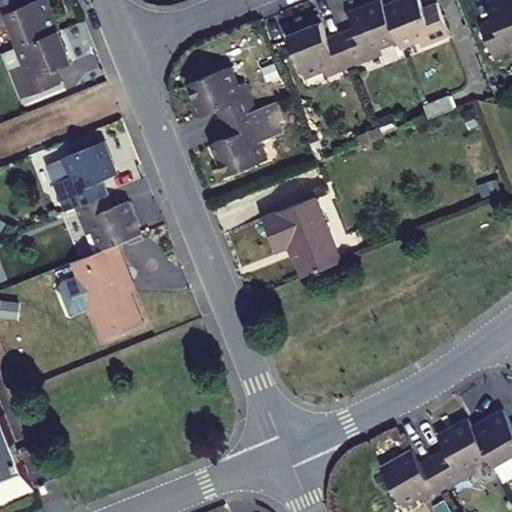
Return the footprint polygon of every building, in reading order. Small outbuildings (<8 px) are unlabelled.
[(26,0),(30,9),(37,6),(34,0),(26,0)] [(415,11),(410,0),(409,0),(379,12),(393,48),(394,50),(409,44),(413,53),(443,42),(432,13),(418,18),(415,11)] [(511,35),(511,0),(490,0),(479,4),(484,16),(486,23),(472,29),(484,58),(511,46),(511,42),(510,37),(511,35)] [(429,6),(415,11),(418,18),(432,13),(429,6)] [(380,64),(377,54),(393,48),(379,12),(378,9),(346,22),(351,33),(354,41),(339,46),(350,75),(380,64)] [(486,23),(484,16),(470,21),(472,29),(486,23)] [(317,77),(320,87),(350,75),(339,46),(325,51),(322,44),(318,32),(286,44),(301,83),(317,77)] [(22,47),(29,66),(19,70),(30,98),(63,85),(58,71),(62,69),(72,65),(59,33),(22,47)] [(351,33),(336,39),(339,46),(354,41),(351,33)] [(336,39),(322,44),(325,51),(339,46),(336,39)] [(68,83),(62,69),(58,71),(63,85),(68,83)] [(234,94),(228,78),(189,94),(202,125),(214,121),(221,118),(226,132),(256,120),(244,91),(234,94)] [(447,110),(442,97),(416,107),(422,120),(447,110)] [(281,131),(274,113),(256,120),(226,132),(232,146),(225,149),(213,153),(226,185),(264,170),(258,154),(277,146),(272,135),(281,131)] [(226,132),(221,118),(214,121),(219,135),(226,132)] [(286,142),(281,131),(272,135),(277,146),(286,142)] [(232,146),(226,132),(219,135),(225,149),(232,146)] [(71,157),(77,174),(57,182),(68,212),(79,208),(105,198),(100,186),(121,178),(108,143),(71,157)] [(288,242),(302,274),(340,258),(313,194),(262,215),(275,248),(288,242)] [(131,203),(110,211),(105,198),(79,208),(91,239),(101,235),(107,249),(120,243),(143,234),(131,203)] [(130,268),(120,243),(107,249),(73,262),(104,339),(145,323),(124,270),(130,268)] [(511,424),(484,440),(497,462),(511,490),(511,424)] [(484,440),(476,426),(444,445),(450,455),(454,462),(441,470),(456,497),(484,481),(479,472),(497,462),(484,440)] [(0,432),(0,510),(26,501),(0,432)] [(454,462),(450,455),(437,463),(441,470),(454,462)] [(429,511),(456,497),(441,470),(428,477),(424,470),(418,459),(388,476),(408,511),(423,503),(428,511),(429,511)] [(441,470),(437,463),(424,470),(428,477),(441,470)]
